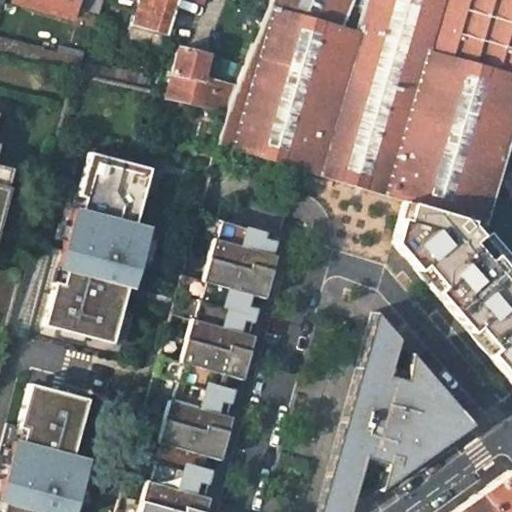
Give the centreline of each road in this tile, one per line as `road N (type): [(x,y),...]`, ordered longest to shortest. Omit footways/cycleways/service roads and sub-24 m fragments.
road 1 (residential): [(511,428),(382,283),(344,263),(315,261),(241,511)]
road 2 (unclassified): [(398,511),(511,437)]
